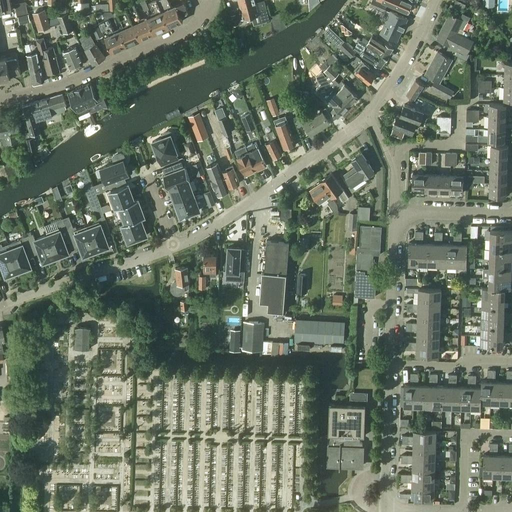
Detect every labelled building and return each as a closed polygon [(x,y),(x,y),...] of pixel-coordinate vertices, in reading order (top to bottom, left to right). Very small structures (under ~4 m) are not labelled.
[(0,0),(0,12),(12,10),(9,0),(0,0)] [(149,9),(144,0),(141,0),(139,1),(144,11),(149,9)] [(152,13),(145,16),(147,19),(152,31),(153,34),(161,31),(168,28),(161,12),(156,1),(155,0),(153,0),(148,3),(152,13)] [(157,0),(156,1),(161,12),(168,28),(182,22),(179,16),(187,12),(183,3),(171,8),(167,0),(157,0)] [(240,13),(229,16),(232,27),(242,24),(241,19),(252,16),(254,24),(270,20),(264,0),(254,3),(253,0),(246,0),(237,2),(240,13)] [(318,0),(310,0),(311,9),(319,2),(318,0)] [(386,6),(373,0),(372,0),(370,6),(383,12),(386,6)] [(413,3),(405,0),(377,0),(409,13),(413,3)] [(456,0),(455,0),(453,5),(465,11),(467,5),(456,0)] [(28,13),(25,2),(15,4),(17,16),(28,13)] [(83,3),(80,3),(81,12),(89,12),(89,3),(83,3)] [(133,5),(125,9),(139,40),(145,38),(153,34),(152,31),(147,19),(140,21),(133,5)] [(125,9),(116,13),(123,29),(118,31),(124,44),(125,46),(132,43),(139,40),(125,9)] [(49,27),(44,10),(32,13),(38,31),(49,27)] [(407,19),(391,12),(380,34),(397,41),(407,19)] [(28,13),(18,16),(19,22),(30,19),(28,13)] [(93,13),(87,15),(92,27),(98,25),(93,13)] [(445,24),(437,40),(449,46),(447,51),(466,61),(469,54),(467,53),(472,42),(460,36),(456,34),(460,26),(464,28),(470,17),(463,13),(460,19),(450,14),(445,24)] [(68,14),(59,18),(64,34),(74,30),(68,14)] [(286,25),(279,14),(270,17),(275,32),(286,25)] [(108,21),(99,25),(111,53),(112,52),(117,50),(125,46),(124,44),(118,31),(114,33),(110,25),(108,21)] [(352,33),(342,24),(341,24),(341,31),(344,30),(345,35),(352,33)] [(102,35),(98,27),(93,29),(96,38),(102,35)] [(338,35),(330,27),(325,32),(333,40),(338,35)] [(94,43),(88,33),(79,38),(82,43),(81,44),(83,49),(91,65),(104,57),(94,43)] [(372,36),(367,44),(387,58),(389,56),(388,55),(393,48),(383,42),(383,43),(372,36)] [(44,47),(42,37),(35,39),(41,62),(45,66),(47,74),(58,71),(52,45),(44,47)] [(356,52),(345,42),(340,47),(351,58),(356,52)] [(367,44),(360,54),(381,67),(386,60),(387,58),(367,44)] [(82,64),(75,46),(63,51),(70,68),(71,68),(73,69),(74,68),(75,66),(82,64)] [(35,53),(34,48),(29,50),(30,54),(25,55),(32,84),(35,83),(36,84),(38,84),(40,82),(42,81),(39,67),(40,67),(39,62),(38,63),(36,53),(35,53)] [(451,60),(437,53),(425,75),(440,82),(451,60)] [(0,79),(10,77),(20,75),(16,54),(11,55),(12,58),(6,59),(6,58),(0,59),(0,79)] [(327,75),(326,76),(334,89),(350,105),(358,97),(342,81),(339,84),(334,79),(340,73),(331,65),(335,61),(332,58),(328,62),(326,61),(320,67),(321,69),(327,75)] [(371,68),(362,61),(354,70),(369,83),(375,76),(369,71),(371,68)] [(337,118),(350,105),(334,89),(326,76),(325,77),(322,71),(316,77),(318,81),(321,85),(317,89),(331,103),(336,108),(332,112),(337,118)] [(426,86),(416,79),(407,94),(414,99),(420,90),(423,92),(426,86)] [(453,92),(434,82),(431,88),(450,98),(453,92)] [(83,86),(80,87),(89,108),(102,102),(104,106),(112,103),(105,88),(98,92),(95,93),(91,83),(84,86),(83,86)] [(75,90),(68,93),(78,116),(90,111),(89,108),(80,87),(75,89),(75,90)] [(236,89),(234,90),(237,97),(243,95),(242,93),(241,90),(240,88),(238,89),(236,89)] [(301,91),(295,90),(293,106),(299,106),(301,91)] [(35,102),(30,103),(37,127),(40,127),(38,120),(58,114),(66,109),(64,105),(66,105),(62,95),(60,94),(35,102)] [(274,100),(267,102),(272,118),(280,116),(274,100)] [(37,127),(30,103),(22,106),(29,132),(24,134),(29,150),(36,148),(32,135),(39,133),(37,127)] [(489,103),(489,116),(506,117),(506,104),(489,103)] [(419,123),(420,124),(425,124),(425,123),(427,119),(421,117),(423,112),(404,105),(400,115),(400,116),(419,123)] [(308,114),(305,109),(300,111),(300,119),(308,114)] [(329,123),(323,112),(304,124),(311,135),(329,123)] [(90,114),(85,117),(89,124),(94,121),(90,114)] [(255,127),(249,114),(242,117),(247,130),(255,127)] [(400,116),(400,115),(397,114),(393,126),(394,126),(391,133),(402,137),(405,130),(412,133),(414,127),(417,128),(419,123),(400,116)] [(200,115),(189,119),(195,134),(206,130),(200,115)] [(489,116),(489,128),(505,129),(506,117),(489,116)] [(437,125),(451,125),(451,117),(437,117),(437,125)] [(231,132),(226,118),(220,120),(225,135),(231,132)] [(271,124),(268,118),(263,120),(266,126),(271,124)] [(19,136),(16,121),(0,124),(0,135),(2,146),(18,142),(17,136),(19,136)] [(211,124),(217,139),(225,136),(219,121),(211,124)] [(283,124),(277,126),(280,133),(279,133),(284,148),(289,146),(291,147),(293,146),(294,144),(295,144),(291,129),(288,122),(283,124)] [(451,132),(451,125),(437,125),(437,133),(450,133),(450,132),(451,132)] [(505,129),(489,128),(488,136),(478,135),(466,135),(466,141),(478,141),(488,142),(505,142),(505,129)] [(277,139),(273,130),(267,133),(271,140),(266,143),(267,144),(273,158),(282,153),(276,140),(277,139)] [(171,133),(168,132),(163,134),(162,136),(162,138),(152,142),(156,153),(155,153),(158,160),(159,159),(162,166),(178,159),(176,153),(172,142),(173,139),(171,133)] [(233,158),(225,137),(220,139),(228,159),(233,158)] [(196,153),(191,142),(187,143),(187,146),(189,153),(191,155),(196,153)] [(246,147),(256,170),(266,165),(257,142),(246,147)] [(491,145),(490,158),(507,158),(507,145),(491,145)] [(256,170),(246,147),(245,146),(235,150),(238,156),(245,175),(256,170)] [(373,171),(362,153),(352,160),(358,169),(346,177),(351,185),(373,171)] [(123,155),(120,154),(113,156),(112,159),(114,163),(100,169),(105,183),(107,182),(109,188),(125,182),(123,176),(128,174),(125,166),(126,163),(123,155)] [(22,169),(19,158),(0,163),(0,178),(2,184),(6,182),(8,180),(11,178),(16,174),(22,169)] [(507,171),(507,158),(490,158),(490,171),(507,171)] [(181,162),(162,169),(164,175),(163,176),(167,188),(169,187),(188,180),(190,180),(185,167),(183,168),(181,162)] [(201,162),(193,164),(198,176),(199,176),(204,174),(205,173),(201,162)] [(207,167),(218,195),(228,191),(218,163),(207,167)] [(239,183),(233,165),(228,167),(229,169),(222,172),(228,188),(230,187),(231,188),(233,187),(234,185),(239,183)] [(490,183),(506,184),(507,171),(490,171),(490,183)] [(332,174),(321,181),(331,197),(338,192),(343,201),(348,197),(342,188),(332,174)] [(412,191),(426,191),(426,174),(412,174),(412,191),(412,192),(412,191)] [(439,175),(426,174),(426,191),(438,192),(439,175)] [(438,192),(452,192),(452,175),(439,175),(438,192)] [(464,176),(452,175),(452,192),(463,192),(464,176)] [(188,180),(169,187),(175,203),(194,196),(188,180)] [(338,206),(331,197),(321,181),(310,188),(320,202),(326,198),(329,202),(328,202),(334,211),(338,208),(338,206)] [(87,185),(85,190),(89,201),(95,204),(98,202),(90,183),(87,185)] [(506,196),(506,184),(490,183),(489,196),(506,196)] [(70,184),(65,186),(67,193),(73,191),(70,184)] [(115,209),(118,207),(134,201),(127,184),(117,188),(108,191),(115,209)] [(214,205),(210,191),(204,193),(209,207),(214,205)] [(60,194),(54,197),(56,203),(62,201),(60,194)] [(175,203),(177,210),(178,210),(180,217),(182,217),(189,215),(189,214),(199,210),(196,203),(197,203),(194,196),(175,203)] [(118,207),(125,224),(140,218),(144,217),(138,200),(134,201),(118,207)] [(291,207),(282,207),(281,219),(291,219),(291,207)] [(369,208),(358,207),(358,219),(369,219),(369,208)] [(96,222),(86,226),(95,251),(97,250),(100,252),(105,250),(106,247),(108,246),(103,233),(109,231),(104,216),(95,219),(96,222)] [(140,218),(125,224),(121,225),(127,242),(134,240),(136,242),(139,240),(140,238),(146,235),(140,218)] [(46,232),(47,235),(55,258),(57,257),(60,258),(65,257),(66,254),(68,253),(63,240),(69,238),(66,230),(67,230),(64,222),(57,225),(58,228),(46,232)] [(381,227),(361,225),(360,247),(357,247),(355,296),(375,297),(376,275),(372,275),(373,255),(380,255),(381,227)] [(93,252),(95,251),(86,226),(76,229),(75,227),(67,230),(66,230),(69,238),(72,245),(78,243),(83,256),(85,255),(87,257),(92,255),(93,252)] [(511,230),(490,230),(490,240),(511,240),(511,230)] [(408,265),(418,265),(419,232),(415,232),(415,242),(409,242),(408,265)] [(419,232),(418,265),(428,265),(429,243),(423,243),(423,232),(419,232)] [(429,243),(428,265),(437,266),(439,232),(435,232),(435,243),(429,243)] [(439,232),(437,266),(446,266),(447,244),(442,243),(442,232),(439,232)] [(447,244),(446,266),(457,267),(458,233),(454,233),(453,244),(447,244)] [(458,233),(457,267),(467,267),(468,244),(461,244),(462,233),(458,233)] [(33,234),(26,236),(32,252),(38,249),(43,262),(45,262),(47,263),(52,261),(53,258),(55,258),(47,235),(35,240),(33,234)] [(26,254),(32,252),(26,236),(20,239),(20,240),(8,244),(9,249),(18,272),(20,271),(22,272),(27,271),(28,268),(30,267),(26,254)] [(289,242),(267,240),(264,272),(262,272),(260,302),(268,303),(267,311),(283,312),(289,242)] [(511,240),(490,240),(489,249),(511,250),(511,247),(511,240)] [(227,271),(226,279),(243,280),(243,272),(245,248),(240,248),(240,247),(228,247),(227,271)] [(16,272),(18,272),(9,249),(0,252),(0,263),(5,276),(8,275),(10,277),(15,275),(16,272)] [(511,255),(511,256),(511,250),(489,249),(489,259),(511,259),(511,255)] [(216,255),(204,255),(204,271),(210,271),(210,276),(216,276),(216,255)] [(511,259),(489,259),(488,269),(511,270),(511,264),(511,259)] [(189,288),(187,267),(175,268),(177,281),(174,282),(172,284),(171,286),(170,289),(171,292),(173,294),(175,295),(178,296),(181,295),(183,293),(184,291),(185,289),(189,288)] [(511,275),(511,270),(488,269),(488,278),(511,279),(511,275)] [(298,273),(297,293),(306,293),(307,274),(298,273)] [(511,282),(511,279),(488,278),(488,287),(488,288),(505,288),(504,288),(511,289),(511,283),(511,282)] [(482,287),(482,297),(511,298),(511,294),(504,294),(504,288),(488,288),(488,287),(482,287)] [(407,288),(407,292),(419,292),(418,298),(441,299),(441,289),(407,288)] [(333,294),(332,303),(342,304),(342,295),(333,294)] [(511,298),(482,297),(481,307),(504,307),(504,302),(511,302),(511,298)] [(407,304),(407,307),(441,308),(441,299),(418,298),(418,304),(407,304)] [(189,309),(188,300),(180,301),(181,310),(189,309)] [(407,307),(407,311),(418,312),(418,317),(440,318),(441,308),(407,307)] [(481,307),(481,316),(511,317),(511,313),(504,313),(504,307),(481,307)] [(511,321),(511,317),(481,316),(481,326),(503,326),(504,321),(511,321)] [(406,323),(406,327),(440,328),(440,318),(418,317),(418,323),(406,323)] [(344,322),(296,320),(295,342),(343,343),(344,322)] [(264,323),(244,322),(243,349),(262,350),(264,323)] [(481,326),(480,335),(511,336),(511,332),(503,332),(503,326),(481,326)] [(85,327),(80,327),(75,328),(76,328),(75,349),(89,349),(90,329),(90,328),(85,327)] [(406,327),(406,331),(417,331),(417,337),(440,337),(440,328),(406,327)] [(232,335),(231,351),(239,351),(240,335),(232,335)] [(511,336),(480,335),(480,346),(503,346),(503,340),(511,340),(511,336)] [(405,342),(405,346),(440,347),(440,337),(417,337),(417,342),(405,342)] [(405,346),(405,350),(417,350),(417,357),(437,357),(439,357),(440,347),(405,346)] [(481,387),(481,404),(490,404),(491,370),(487,370),(487,382),(481,381),(481,387)] [(491,370),(490,404),(500,404),(501,382),(495,381),(495,370),(491,370)] [(501,382),(500,404),(510,405),(511,371),(507,371),(506,382),(501,382)] [(404,384),(403,407),(413,407),(415,373),(411,373),(410,385),(404,384)] [(415,373),(413,407),(423,408),(424,385),(418,385),(419,373),(415,373)] [(424,385),(423,408),(433,408),(434,374),(430,374),(429,385),(424,385)] [(434,374),(433,408),(442,408),(443,386),(437,386),(438,374),(434,374)] [(443,386),(442,408),(451,409),(452,375),(448,375),(448,386),(443,386)] [(452,375),(451,409),(461,409),(462,386),(456,386),(457,375),(452,375)] [(462,386),(461,409),(471,409),(472,376),(468,376),(468,387),(462,386)] [(472,376),(471,409),(481,410),(481,404),(481,387),(475,387),(476,376),(472,376)] [(365,405),(366,394),(350,393),(349,402),(337,402),(337,404),(365,405)] [(329,404),(328,435),(331,435),(331,440),(329,440),(329,452),(328,465),(339,465),(340,465),(348,466),(351,466),(362,466),(362,452),(363,444),(362,443),(362,442),(361,441),(360,441),(359,441),(359,436),(364,436),(365,405),(337,404),(332,404),(331,404),(329,404)] [(402,436),(402,440),(436,441),(436,431),(413,431),(413,436),(402,436)] [(402,440),(402,444),(413,444),(413,449),(436,450),(436,441),(402,440)] [(483,477),(492,477),(494,443),(490,443),(489,455),(483,455),(483,477)] [(494,443),(492,477),(502,477),(503,455),(497,455),(497,452),(497,444),(494,443)] [(503,455),(502,477),(511,478),(511,473),(511,444),(509,444),(509,452),(509,455),(503,455)] [(402,455),(401,459),(435,460),(436,450),(413,449),(413,452),(413,455),(402,455)] [(401,459),(401,463),(412,463),(412,469),(435,470),(435,460),(401,459)] [(401,474),(401,478),(435,479),(435,470),(412,469),(412,475),(401,474)] [(401,478),(401,482),(411,482),(411,488),(434,489),(435,479),(401,478)] [(434,499),(434,489),(411,488),(411,494),(400,493),(400,498),(409,498),(408,503),(433,503),(434,501),(431,501),(431,499),(434,499)]
